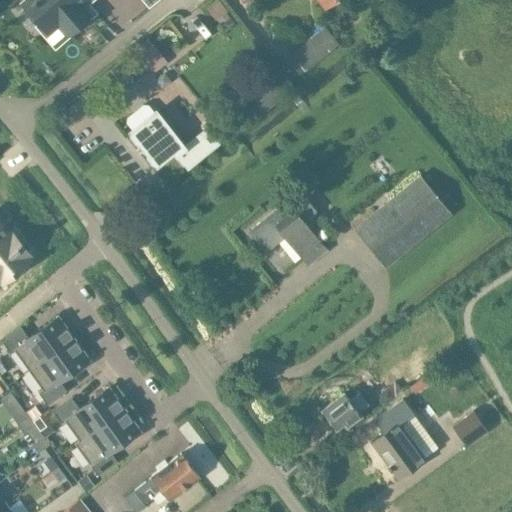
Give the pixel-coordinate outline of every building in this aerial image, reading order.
[(29,0),(22,7),(37,24),(43,18),(51,28),(59,22),(68,32),(86,17),(81,10),(93,0),(29,0)] [(323,28),(295,50),(285,57),(298,73),(336,44),(323,28)] [(148,38),(132,51),(140,60),(156,48),(148,38)] [(251,121),(282,93),(268,76),(236,104),(251,121)] [(127,117),(126,123),(131,129),(130,130),(131,131),(131,134),(135,140),(138,140),(148,153),(148,155),(152,160),(154,161),(156,163),(172,151),(185,168),(217,143),(228,134),(216,121),(206,129),(184,147),(155,111),(154,111),(154,112),(148,105),(143,104),(127,117)] [(419,175),(354,228),(385,266),(450,213),(419,175)] [(298,189),(247,230),(265,252),(283,237),(300,257),(320,241),(303,220),(315,210),(298,189)] [(0,279),(1,279),(4,282),(29,261),(27,258),(30,255),(13,234),(9,237),(0,225),(0,279)] [(21,327),(1,341),(10,352),(14,349),(28,370),(73,338),(58,316),(28,337),(21,327)] [(73,338),(28,370),(43,390),(38,393),(47,405),(67,390),(59,380),(88,359),(73,338)] [(395,382),(381,394),(388,403),(402,391),(395,382)] [(72,397),(52,411),(60,423),(65,420),(78,440),(74,443),(75,443),(124,408),(108,387),(79,408),(72,397)] [(343,392),(320,410),(335,429),(345,421),(348,425),(361,415),(358,411),(367,404),(358,392),(349,399),(343,392)] [(383,431),(371,440),(394,473),(397,477),(420,461),(438,447),(435,443),(424,428),(414,415),(415,415),(402,398),(373,419),(383,431)] [(124,408),(75,443),(97,475),(117,461),(110,450),(139,429),(124,408)] [(472,411),(452,426),(467,445),(487,430),(472,411)] [(16,422),(24,433),(27,431),(35,425),(28,414),(16,422)] [(43,435),(35,425),(27,431),(35,441),(43,435)] [(422,482),(430,492),(420,499),(430,511),(469,511),(472,509),(469,506),(485,494),(469,473),(495,452),(484,438),(465,453),(467,455),(459,460),(456,457),(422,482)] [(179,453),(124,497),(136,511),(146,504),(144,502),(161,489),(169,498),(197,475),(179,453)] [(51,470),(58,465),(51,455),(44,460),(51,470)] [(66,475),(58,465),(51,470),(58,481),(66,475)] [(91,511),(80,497),(60,511),(91,511)]
